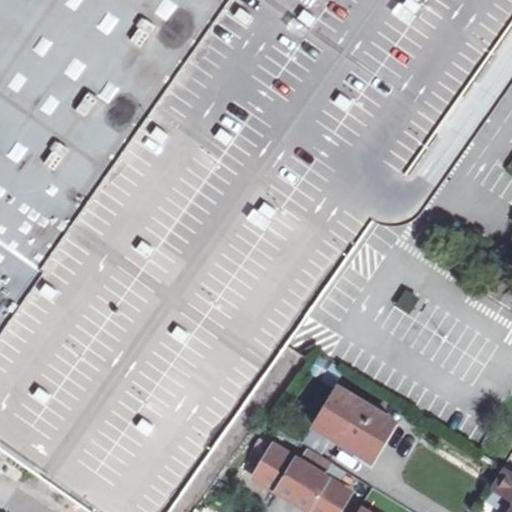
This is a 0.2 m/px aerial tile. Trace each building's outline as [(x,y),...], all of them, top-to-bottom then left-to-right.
[(511,0),(0,0),(0,445),(97,511),(171,511),(285,349),(376,219),(446,124),(453,114),(460,104),(492,59),(511,74),(511,0)] [(446,124),(376,219),(387,224),(398,224),(409,222),(419,214),(469,141),(483,120),(511,80),(511,74),(503,67),(492,59),(477,80),(460,104),(453,114),(446,124)] [(511,197),(511,178),(511,177),(501,190),(511,197)] [(485,292),(506,306),(511,297),(511,274),(501,268),(485,292)] [(403,291),(392,308),(404,317),(416,300),(403,291)] [(345,373),(323,359),(314,373),(336,387),(345,373)] [(392,422),(337,387),(314,427),(369,462),(392,422)] [(511,444),(500,463),(508,468),(511,470),(511,444)] [(298,496),(323,456),(310,448),(301,463),(276,447),(256,479),(280,493),(284,487),(298,496)] [(336,464),(323,456),(298,496),(313,505),(309,511),(310,511),(341,511),(353,494),(327,478),(336,464)] [(511,511),(511,470),(508,468),(493,489),(511,500),(511,510),(510,511),(511,511)] [(298,496),(284,487),(280,493),(295,502),(298,496)] [(313,505),(298,496),(295,502),(309,511),(313,505)]
